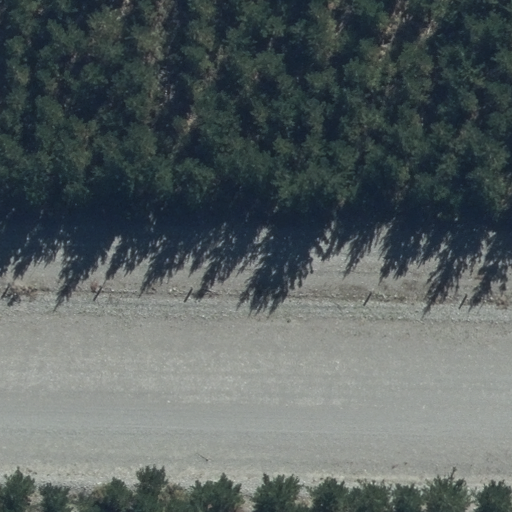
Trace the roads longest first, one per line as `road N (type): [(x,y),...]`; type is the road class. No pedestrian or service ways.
road 1 (track): [(0,234),(511,246)]
road 2 (unclassified): [(0,388),(511,396)]
